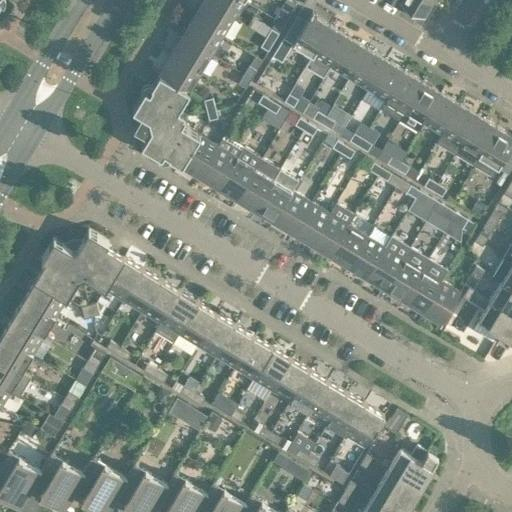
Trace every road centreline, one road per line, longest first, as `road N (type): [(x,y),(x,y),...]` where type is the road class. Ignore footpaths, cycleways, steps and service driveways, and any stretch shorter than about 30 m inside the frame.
road 1 (residential): [(484,405),(22,127)]
road 2 (tertiary): [(22,127),(99,0)]
